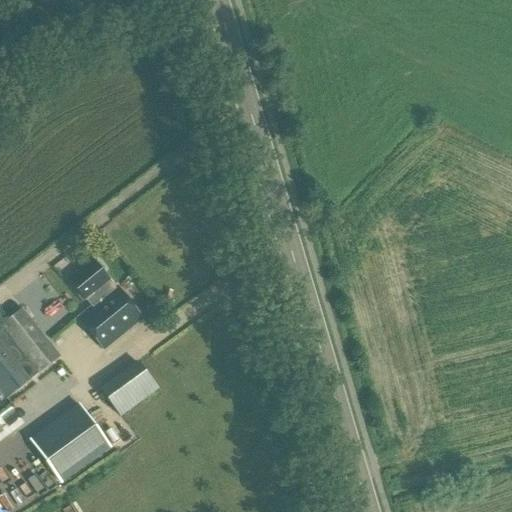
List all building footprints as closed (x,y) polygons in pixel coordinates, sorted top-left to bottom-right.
[(95,262),(71,281),(94,309),(112,295),(106,287),(112,283),(95,262)] [(119,289),(112,295),(94,309),(80,320),(105,352),(144,320),(119,289)] [(23,309),(0,327),(0,341),(29,381),(62,358),(23,309)] [(29,381),(0,341),(0,388),(7,398),(29,381)] [(140,365),(100,391),(121,418),(160,391),(140,365)] [(109,447),(80,407),(29,442),(58,483),(109,447)]
